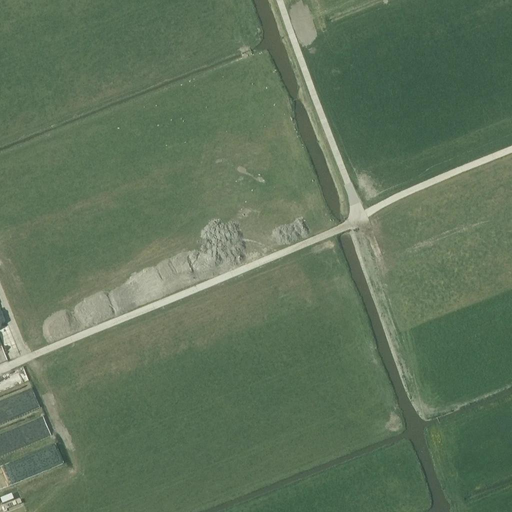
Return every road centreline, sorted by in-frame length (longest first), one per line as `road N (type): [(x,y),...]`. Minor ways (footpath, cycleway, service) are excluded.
road 1 (track): [(0,370),(511,149)]
road 2 (track): [(359,219),(281,0)]
